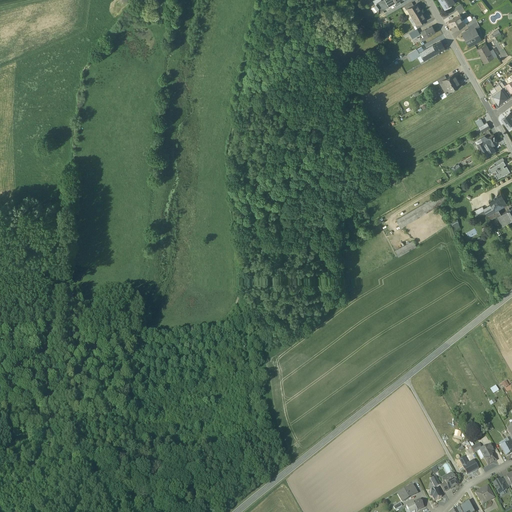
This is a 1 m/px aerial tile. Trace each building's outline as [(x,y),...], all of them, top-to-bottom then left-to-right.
[(395,8),(391,0),(382,0),(389,11),(395,8)] [(450,0),(441,0),(439,2),(443,8),(442,8),(445,13),(452,8),(451,8),(455,6),(450,0)] [(414,9),(407,13),(408,13),(412,21),(421,16),(417,7),(414,9)] [(421,16),(412,21),(417,29),(423,26),(426,24),(421,16)] [(461,19),(449,26),(450,28),(451,30),(463,24),(461,19)] [(472,24),(466,27),(468,30),(474,27),(477,25),(475,22),(472,24)] [(463,24),(451,30),(452,33),(453,33),(454,35),(466,28),(463,24)] [(474,27),(468,30),(470,33),(477,29),(478,31),(480,30),(477,25),(474,27)] [(470,33),(464,36),(468,44),(467,45),(469,50),(478,45),(477,42),(479,40),(475,33),(478,31),(477,29),(470,33)] [(389,30),(380,35),(383,40),(388,37),(387,36),(391,34),(389,30)] [(432,31),(425,35),(428,41),(435,37),(432,31)] [(428,41),(425,35),(421,37),(424,42),(422,43),(423,46),(429,43),(428,41)] [(434,50),(437,57),(445,53),(441,46),(434,50)] [(494,62),(486,48),(478,53),(483,62),(482,63),(484,67),(494,62)] [(433,49),(420,57),(425,64),(437,57),(434,50),(433,49)] [(412,64),(420,59),(417,54),(409,58),(412,64)] [(454,78),(446,82),(442,85),(443,86),(439,88),(442,93),(457,84),(454,78)] [(445,80),(437,84),(439,88),(443,86),(442,85),(446,82),(445,80)] [(457,84),(442,93),(444,96),(448,94),(448,96),(452,93),(460,89),(457,84)] [(499,88),(495,92),(497,95),(492,99),(497,106),(499,108),(505,103),(506,104),(509,101),(504,94),(499,88)] [(510,117),(502,123),(505,128),(505,129),(508,133),(511,130),(511,120),(510,117)] [(479,131),(484,127),(481,122),(476,126),(479,131)] [(484,127),(479,131),(482,136),(490,132),(486,126),(484,127)] [(484,141),(482,142),(481,143),(482,145),(477,148),(482,158),(488,154),(489,156),(494,152),(492,149),(498,146),(493,138),(486,142),(485,141),(484,141)] [(488,154),(482,158),(484,162),(496,156),(494,152),(489,156),(488,154)] [(498,183),(510,176),(507,170),(505,171),(504,170),(506,169),(504,165),(497,169),(489,173),(492,177),(496,175),(497,177),(495,179),(498,183)] [(501,194),(492,199),(494,203),(503,198),(501,194)] [(445,197),(397,225),(401,233),(449,205),(445,197)] [(494,203),(491,205),(492,207),(494,212),(498,210),(507,205),(503,198),(494,203)] [(492,207),(485,212),(487,216),(494,212),(492,207)] [(511,207),(503,212),(508,221),(511,219),(511,207)] [(494,212),(487,216),(489,220),(497,216),(495,213),(494,212)] [(500,214),(497,216),(502,225),(508,221),(503,212),(500,214)] [(413,247),(395,256),(398,261),(416,252),(413,247)] [(458,405),(464,402),(463,397),(459,399),(457,395),(460,394),(458,391),(453,393),(458,405)] [(465,450),(471,447),(467,440),(462,443),(465,450)] [(479,444),(471,448),(474,454),(477,452),(480,450),(482,449),(479,444)] [(508,444),(507,445),(507,444),(501,448),(506,456),(511,452),(511,449),(510,447),(508,444)] [(482,449),(480,450),(484,458),(492,453),(492,454),(491,452),(493,451),(489,445),(482,449)] [(484,458),(488,466),(496,461),(492,454),(492,453),(484,458)] [(471,461),(467,464),(465,460),(464,460),(463,457),(459,459),(467,474),(477,468),(473,460),(471,461)] [(452,475),(443,479),(445,483),(449,489),(449,488),(457,484),(452,475)] [(435,477),(430,480),(435,488),(440,485),(435,477)] [(501,480),(493,484),(498,493),(502,491),(503,492),(507,490),(506,489),(502,481),(501,480)] [(445,483),(440,486),(444,492),(449,489),(449,488),(449,489),(445,483)] [(413,485),(397,495),(402,502),(417,493),(413,485)] [(487,486),(481,489),(482,491),(475,495),(481,504),(485,501),(486,503),(494,499),(487,486)] [(437,489),(434,491),(432,490),(430,498),(432,498),(434,501),(437,499),(438,500),(441,498),(439,493),(439,492),(437,489)] [(419,500),(413,504),(417,511),(423,508),(419,500)] [(474,511),(468,500),(455,507),(456,509),(457,511),(474,511)]
